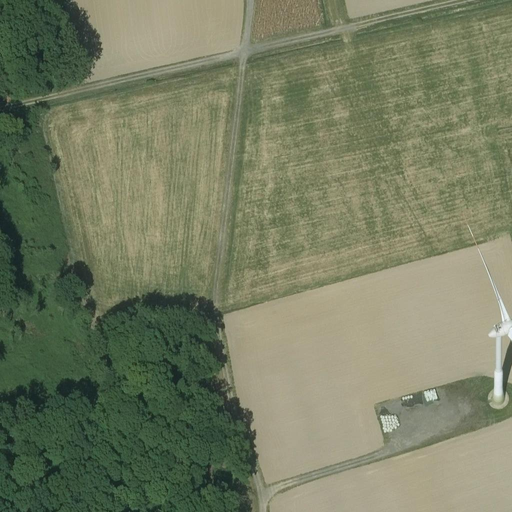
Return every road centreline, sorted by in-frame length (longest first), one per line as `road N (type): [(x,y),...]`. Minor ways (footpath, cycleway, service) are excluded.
road 1 (track): [(475,0),(0,107)]
road 2 (track): [(243,51),(215,292),(221,349),(264,511)]
road 3 (track): [(259,481),(311,476),(413,443)]
